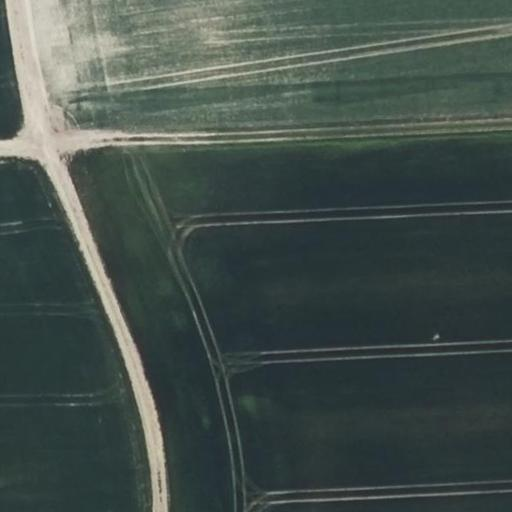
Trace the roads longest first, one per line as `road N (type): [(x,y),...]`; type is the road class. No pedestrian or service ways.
road 1 (track): [(511,130),(29,151)]
road 2 (track): [(158,511),(136,379),(29,151)]
road 3 (track): [(29,151),(17,128),(11,0)]
